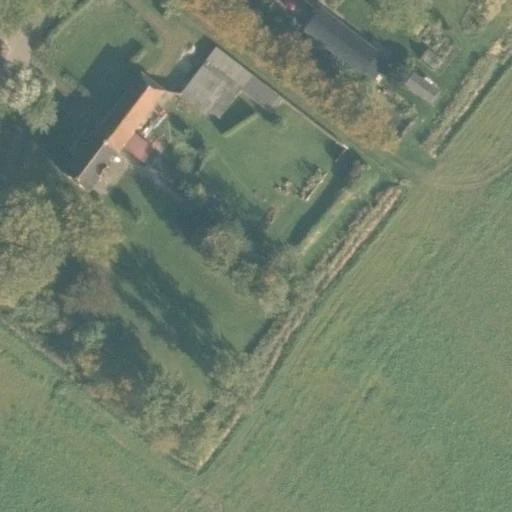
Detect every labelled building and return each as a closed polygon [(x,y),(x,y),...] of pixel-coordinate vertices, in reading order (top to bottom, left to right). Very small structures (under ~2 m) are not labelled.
[(300,0),(312,9),(318,0),(300,0)] [(316,16),(303,32),(361,76),(378,54),(339,23),(334,30),(316,16)] [(204,119),(209,113),(217,119),(241,91),(267,113),(277,101),(215,50),(177,96),(204,119)] [(413,74),(408,70),(400,81),(405,85),(404,86),(429,105),(439,93),(413,73),(413,74)] [(164,93),(142,75),(93,137),(62,176),(86,196),(117,156),(116,155),(122,148),(143,165),(153,152),(131,135),(164,93)]
